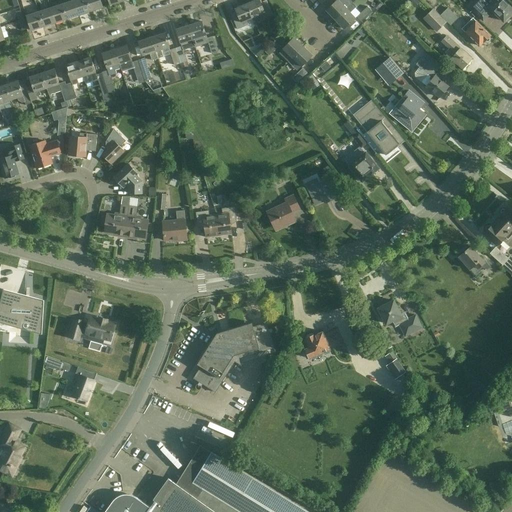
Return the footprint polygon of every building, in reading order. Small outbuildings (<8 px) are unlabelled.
[(79,15),(74,0),(62,4),(67,19),(79,15)] [(87,0),(75,0),(74,0),(79,15),(91,12),(87,0)] [(87,0),(91,12),(103,7),(100,0),(87,0)] [(258,0),(257,0),(247,4),(253,18),(259,15),(261,20),(272,15),(266,1),(260,3),(258,0)] [(327,11),(335,20),(347,9),(338,0),(327,11)] [(415,9),(420,3),(417,0),(412,0),(409,3),(415,9)] [(475,0),(471,5),(469,7),(483,21),(488,16),(486,14),(491,9),(503,21),(505,20),(506,19),(508,17),(509,15),(511,12),(511,9),(502,0),(475,0)] [(62,4),(51,8),(56,23),(67,19),(62,4)] [(253,18),(247,4),(235,9),(237,13),(231,16),(237,30),(248,25),(246,20),(253,18)] [(347,9),(335,20),(344,30),(356,19),(350,13),(355,8),(352,4),(347,9)] [(361,21),(372,11),(368,7),(358,17),(361,21)] [(51,8),(39,12),(44,27),(56,23),(51,8)] [(451,26),(458,18),(448,8),(441,16),(451,26)] [(437,32),(446,23),(433,10),(424,19),(437,32)] [(44,27),(39,12),(27,16),(32,31),(44,27)] [(472,19),(462,30),(479,46),(483,42),(484,43),(485,42),(487,42),(488,42),(490,41),(490,39),(490,37),(490,36),(476,22),(475,22),(472,19)] [(4,25),(6,33),(16,30),(13,22),(4,25)] [(202,22),(189,26),(196,48),(208,44),(211,54),(218,52),(213,37),(207,39),(206,36),(202,22)] [(176,30),(181,44),(182,47),(176,48),(181,64),(187,62),(184,51),(196,48),(189,26),(176,30)] [(277,27),(272,31),(276,36),(281,32),(277,27)] [(362,27),(357,32),(363,37),(367,32),(362,27)] [(404,31),(399,36),(407,44),(412,40),(404,31)] [(165,34),(152,38),(159,59),(164,57),(171,54),(175,66),(181,64),(176,48),(170,50),(169,48),(170,47),(165,34)] [(463,69),(472,59),(461,48),(460,49),(447,36),(442,41),(449,48),(445,53),(451,58),(463,69)] [(152,61),(159,59),(152,38),(139,42),(143,56),(150,54),(152,61)] [(293,59),(304,47),(295,38),(283,50),(288,54),(285,58),(289,62),(293,59)] [(269,56),(280,46),(276,42),(265,52),(269,56)] [(127,46),(115,50),(121,69),(122,71),(134,67),(137,76),(142,74),(138,60),(132,62),(132,61),(127,46)] [(304,47),(293,59),(301,67),(313,56),(304,47)] [(102,73),(109,93),(114,92),(109,76),(116,74),(115,71),(121,69),(115,50),(102,54),(108,71),(102,73)] [(231,58),(226,53),(222,57),(226,62),(231,58)] [(436,74),(435,73),(441,65),(426,53),(416,65),(433,78),(426,86),(440,97),(448,87),(440,80),(441,78),(437,74),(436,74)] [(79,62),(84,77),(96,73),(91,58),(79,62)] [(145,81),(151,79),(144,58),(138,60),(142,74),(145,81)] [(403,73),(390,58),(380,66),(380,67),(381,66),(393,81),(393,82),(403,73)] [(221,64),(223,69),(234,65),(232,59),(228,60),(229,62),(221,64)] [(400,61),(397,64),(402,70),(405,67),(400,61)] [(72,83),(66,85),(71,101),(77,99),(73,85),(78,83),(77,79),(84,77),(79,62),(66,66),(72,83)] [(321,67),(325,72),(331,67),(327,62),(321,67)] [(55,69),(42,73),(47,89),(49,94),(61,90),(65,102),(71,101),(66,85),(65,81),(59,83),(55,69)] [(297,83),(307,73),(303,69),(292,79),(297,83)] [(32,85),(26,87),(31,101),(37,99),(36,97),(40,95),(39,91),(41,91),(47,89),(42,73),(30,77),(32,85)] [(103,95),(109,93),(102,73),(96,75),(103,95)] [(178,73),(170,75),(173,84),(180,81),(178,73)] [(24,79),(6,85),(11,101),(17,99),(18,101),(22,104),(25,103),(26,106),(32,104),(31,101),(26,87),(24,79)] [(0,104),(11,101),(6,85),(0,87),(0,104)] [(424,103),(409,91),(404,98),(407,100),(399,109),(402,111),(396,118),(412,131),(424,117),(417,111),(424,103)] [(103,95),(102,96),(106,107),(112,105),(109,93),(103,95)] [(378,105),(359,121),(387,155),(389,154),(388,153),(398,140),(388,128),(393,124),(378,105)] [(0,109),(0,128),(0,129),(9,126),(8,121),(4,122),(0,109)] [(156,109),(147,117),(156,126),(161,121),(161,109),(156,109)] [(63,110),(57,112),(60,120),(66,118),(63,110)] [(50,126),(54,119),(49,116),(45,123),(50,126)] [(108,150),(102,155),(111,164),(124,151),(120,146),(126,141),(114,129),(107,140),(111,144),(107,148),(108,150)] [(362,147),(368,142),(360,132),(354,137),(362,147)] [(71,136),(69,155),(77,156),(78,157),(82,157),(83,156),(85,156),(86,150),(96,151),(97,134),(80,133),(80,137),(71,136)] [(30,146),(37,168),(52,163),(50,157),(61,153),(57,141),(46,144),(45,141),(30,146)] [(0,158),(0,162),(5,179),(8,177),(10,178),(16,177),(16,175),(19,174),(15,162),(24,159),(20,144),(11,147),(5,149),(7,156),(0,158)] [(360,155),(359,158),(349,166),(363,182),(379,168),(366,152),(363,152),(360,155)] [(407,161),(399,168),(403,173),(411,166),(407,161)] [(128,164),(114,177),(117,180),(117,182),(117,183),(118,184),(119,184),(121,184),(124,187),(126,185),(128,187),(128,193),(142,193),(142,181),(139,178),(139,177),(139,176),(138,175),(137,174),(138,173),(128,164)] [(213,170),(207,173),(209,178),(216,174),(213,170)] [(178,182),(181,180),(183,177),(181,173),(178,172),(174,173),(173,177),(174,180),(178,182)] [(215,188),(221,184),(215,176),(210,180),(215,188)] [(283,176),(276,180),(279,186),(286,182),(283,176)] [(330,201),(337,198),(329,179),(308,189),(316,205),(329,199),(330,201)] [(166,194),(158,194),(157,209),(165,209),(166,194)] [(196,194),(195,202),(203,203),(204,195),(196,194)] [(293,212),(300,209),(294,195),(286,199),(287,202),(268,211),(275,227),(288,221),(290,224),(297,221),(293,212)] [(118,235),(125,236),(130,206),(121,204),(120,214),(116,213),(115,215),(107,214),(105,232),(118,234),(118,235)] [(138,207),(130,206),(125,236),(132,237),(132,236),(146,238),(149,220),(140,219),(141,217),(137,216),(138,207)] [(223,214),(216,215),(219,236),(232,234),(230,223),(237,222),(235,207),(222,208),(223,214)] [(502,214),(496,220),(511,234),(511,212),(507,208),(506,209),(505,209),(504,209),(503,209),(503,210),(502,210),(502,211),(501,211),(501,212),(501,213),(502,214)] [(185,220),(184,210),(176,211),(177,220),(163,222),(165,240),(178,239),(178,241),(187,240),(185,220)] [(206,237),(219,236),(216,215),(210,216),(209,210),(196,212),(198,227),(205,226),(206,237)] [(486,231),(485,232),(499,245),(504,239),(511,246),(511,245),(511,234),(496,220),(490,226),(489,226),(488,226),(487,227),(486,227),(486,228),(486,229),(486,230),(486,231)] [(459,256),(470,269),(477,276),(482,272),(481,271),(483,268),(485,270),(490,266),(486,261),(485,262),(471,246),(465,251),(464,250),(459,255),(460,256),(459,256)] [(508,259),(496,248),(491,253),(503,264),(501,266),(511,275),(511,258),(510,256),(508,259)] [(4,289),(0,302),(0,320),(29,322),(29,328),(39,331),(41,331),(41,334),(42,334),(44,301),(43,300),(43,301),(25,300),(25,297),(4,291),(5,289),(4,289)] [(382,319),(384,322),(386,323),(386,324),(392,321),(396,327),(399,324),(406,336),(422,327),(416,315),(408,319),(405,313),(403,313),(401,314),(394,301),(386,305),(384,304),(380,306),(380,308),(378,309),(383,317),(382,319)] [(75,319),(70,336),(78,339),(79,337),(81,331),(87,332),(86,333),(93,335),(92,340),(102,343),(104,338),(105,338),(110,340),(115,324),(106,322),(107,320),(100,318),(99,320),(91,317),(89,324),(83,322),(75,319)] [(29,322),(0,320),(0,322),(10,326),(10,343),(29,344),(30,332),(40,335),(39,331),(29,328),(29,322)] [(212,348),(193,378),(199,382),(198,384),(196,385),(196,387),(197,389),(199,389),(201,388),(202,386),(203,384),(216,392),(237,359),(274,348),(270,333),(272,332),(274,333),(276,331),(276,329),(275,327),(273,327),(271,328),(269,329),(267,322),(232,333),(232,331),(219,335),(211,347),(212,348)] [(309,357),(309,358),(330,350),(328,344),(328,343),(326,337),(325,338),(323,332),(315,335),(315,334),(314,335),(311,334),(307,335),(306,338),(309,347),(305,349),(306,350),(305,351),(304,353),(306,357),(307,358),(309,357)] [(392,347),(385,332),(378,336),(383,345),(385,350),(392,347)] [(16,362),(38,363),(39,352),(17,351),(16,362)] [(395,378),(405,371),(397,359),(392,351),(387,355),(392,362),(387,365),(395,378)] [(47,357),(45,362),(63,369),(69,371),(72,366),(47,357)] [(266,374),(268,370),(267,364),(261,366),(262,368),(260,371),(266,374)] [(72,396),(79,398),(79,399),(80,399),(81,399),(86,401),(85,405),(86,405),(87,401),(95,380),(87,377),(89,372),(83,370),(81,375),(76,373),(73,382),(77,383),(72,396)] [(410,383),(402,396),(410,402),(419,389),(410,383)] [(511,398),(500,403),(503,411),(508,410),(511,408),(511,398)] [(207,426),(229,434),(231,428),(209,420),(207,426)] [(0,457),(1,458),(0,460),(0,469),(12,476),(14,474),(14,473),(15,473),(15,472),(16,471),(17,470),(17,469),(17,468),(17,467),(17,466),(19,464),(17,463),(25,447),(20,445),(21,443),(16,441),(21,429),(10,424),(4,436),(8,438),(3,447),(0,453),(0,457)] [(308,511),(233,465),(236,460),(215,447),(212,452),(200,471),(192,484),(187,492),(169,478),(153,500),(155,501),(150,507),(136,497),(132,495),(127,494),(124,494),(120,495),(116,497),(113,501),(104,511),(308,511)]
